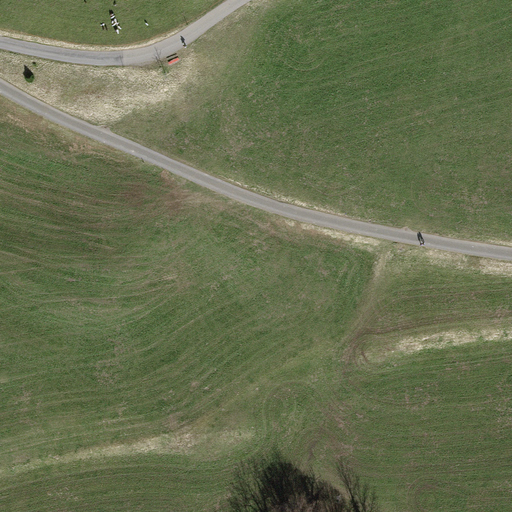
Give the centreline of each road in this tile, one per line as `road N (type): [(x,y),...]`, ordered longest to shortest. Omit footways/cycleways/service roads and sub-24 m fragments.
road 1 (unclassified): [(511,257),(239,203),(0,86)]
road 2 (unclassified): [(238,0),(155,55),(101,60),(0,45)]
